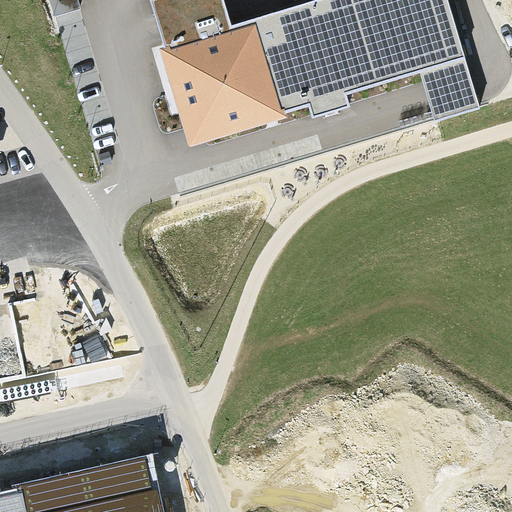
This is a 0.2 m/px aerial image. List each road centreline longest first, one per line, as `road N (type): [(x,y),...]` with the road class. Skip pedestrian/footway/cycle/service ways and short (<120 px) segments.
road 1 (track): [(188,427),(217,385),(252,287),(298,217),(359,176),(511,127)]
road 2 (residential): [(0,87),(115,260),(174,392)]
road 3 (residential): [(0,430),(174,392)]
road 4 (residential): [(174,392),(218,511)]
